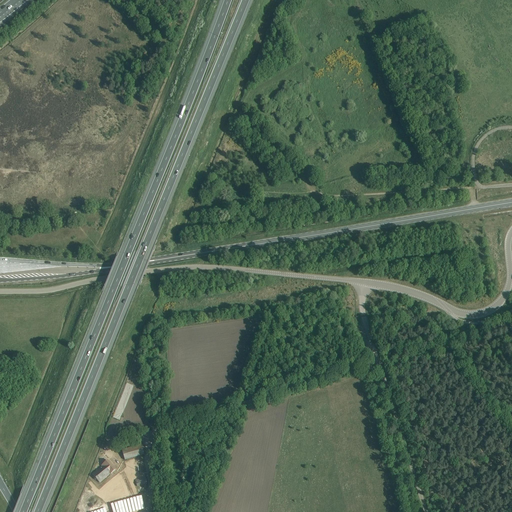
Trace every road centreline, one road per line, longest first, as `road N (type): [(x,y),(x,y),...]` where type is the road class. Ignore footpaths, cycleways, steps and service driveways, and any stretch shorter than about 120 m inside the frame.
road 1 (motorway): [(37,511),(245,0)]
road 2 (motorway): [(226,0),(22,511)]
road 3 (track): [(511,424),(448,342),(111,444),(117,461)]
road 4 (primary): [(511,202),(130,263)]
road 5 (unclassified): [(364,282),(177,267),(0,291)]
road 6 (unclassified): [(425,511),(363,315),(364,282)]
road 7 (unclassified): [(364,282),(484,312),(506,290),(511,231)]
road 8 (track): [(471,186),(312,191)]
road 9 (primary): [(0,280),(130,263)]
road 10 (primary): [(130,263),(0,265)]
